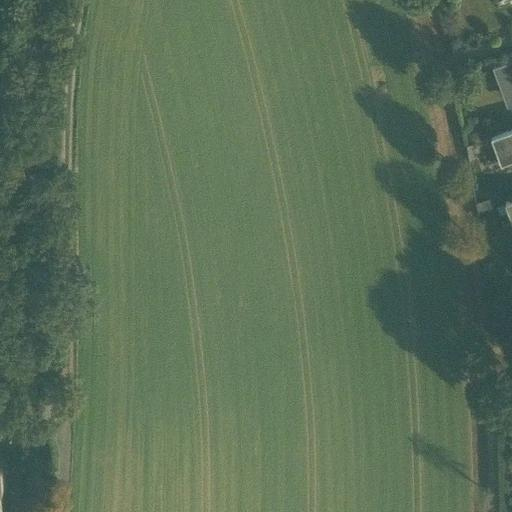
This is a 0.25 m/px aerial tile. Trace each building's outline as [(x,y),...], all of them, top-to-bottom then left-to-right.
[(511,61),(494,68),(504,97),(511,94),(511,61)] [(478,130),(493,137),(500,123),(485,116),(478,130)] [(493,137),(478,130),(467,134),(471,146),(491,138),(493,137)] [(499,161),(511,156),(511,130),(493,137),(491,138),(499,161)] [(476,203),(477,214),(496,207),(492,197),(476,203)]
